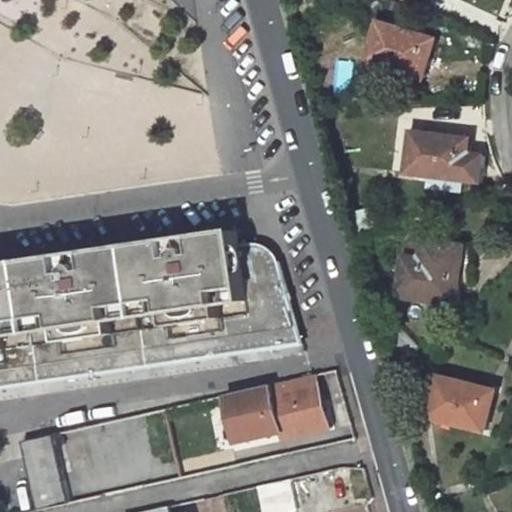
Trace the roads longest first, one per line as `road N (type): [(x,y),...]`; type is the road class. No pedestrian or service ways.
road 1 (unknown): [(0,414),(358,349)]
road 2 (unclassified): [(404,511),(312,181)]
road 3 (residential): [(312,181),(0,221)]
road 4 (unknown): [(386,446),(92,511)]
road 5 (unclassified): [(312,181),(261,0)]
